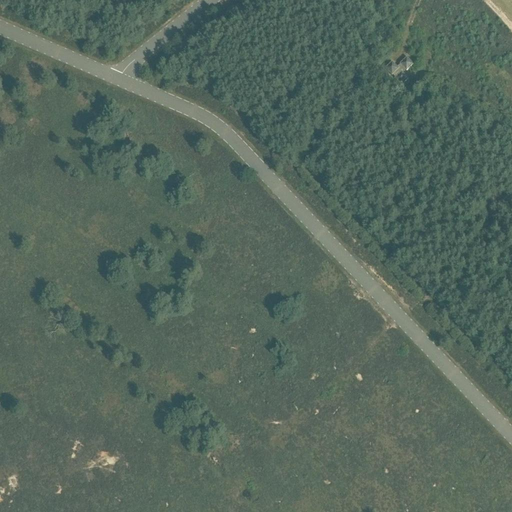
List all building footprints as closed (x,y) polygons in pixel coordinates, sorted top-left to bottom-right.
[(406,58),(400,64),(406,70),(412,64),(406,58)] [(313,365),(305,372),(309,376),(317,369),(313,365)] [(356,366),(350,368),(355,378),(360,375),(356,366)] [(231,371),(233,377),(242,374),(240,369),(231,371)] [(313,398),(306,400),(309,410),(315,408),(313,398)] [(409,401),(407,407),(416,409),(418,403),(409,401)] [(99,460),(111,458),(110,451),(98,452),(99,460)] [(382,458),(377,461),(381,470),(386,467),(382,458)] [(7,480),(14,478),(12,469),(5,471),(7,480)] [(325,481),(329,476),(321,470),(317,475),(325,481)]
